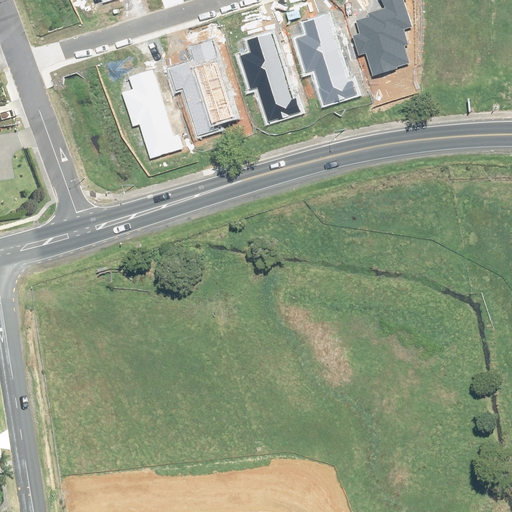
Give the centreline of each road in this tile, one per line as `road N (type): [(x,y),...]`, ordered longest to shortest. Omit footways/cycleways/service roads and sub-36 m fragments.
road 1 (primary): [(511,133),(328,157),(83,231)]
road 2 (residential): [(31,511),(0,296)]
road 3 (residential): [(19,57),(216,0)]
road 4 (residential): [(19,57),(83,231)]
